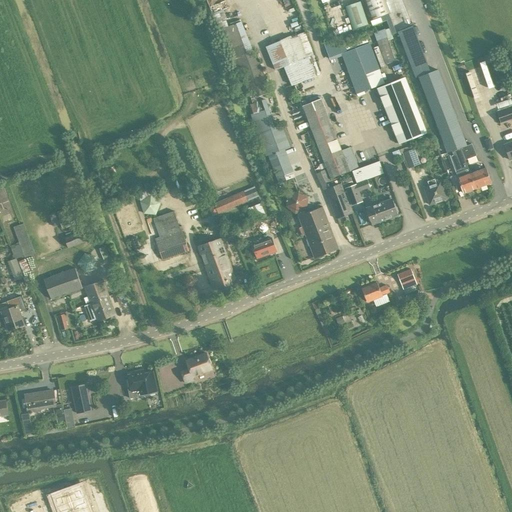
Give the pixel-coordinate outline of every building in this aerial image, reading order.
[(389,13),(384,0),(362,0),(370,20),(389,13)] [(353,29),(368,24),(360,1),(345,6),(353,29)] [(293,35),(268,45),(279,72),(286,69),(293,87),(320,77),(313,61),(317,59),(296,2),(282,8),(293,35)] [(395,43),(392,44),(388,29),(377,31),(384,63),(399,60),(395,43)] [(430,71),(418,37),(402,43),(414,77),(430,71)] [(377,87),(385,84),(370,43),(342,53),(358,94),(377,87)] [(237,59),(231,61),(237,80),(243,77),(253,104),(260,101),(258,96),(270,92),(255,51),(236,57),(237,59)] [(466,79),(474,105),(480,103),(479,98),(494,93),(486,67),(479,69),(484,85),(476,88),(472,77),(466,79)] [(447,152),(466,145),(438,70),(419,77),(447,152)] [(405,76),(385,84),(377,87),(397,139),(425,128),(405,76)] [(321,99),(302,106),(330,179),(349,172),(358,169),(349,147),(341,151),(321,99)] [(487,101),(482,103),(489,129),(494,128),(487,101)] [(292,169),(297,168),(284,123),(274,126),(268,106),(255,110),(277,182),(294,177),(292,169)] [(501,123),(511,119),(511,106),(497,112),(501,123)] [(461,148),(465,160),(476,156),(472,144),(461,148)] [(409,167),(422,162),(416,147),(403,152),(409,167)] [(476,189),(470,174),(465,160),(461,148),(452,151),(453,155),(450,156),(464,193),(476,189)] [(318,155),(308,158),(312,174),(322,172),(318,155)] [(379,161),(352,171),(356,183),(384,173),(379,161)] [(476,189),(491,183),(486,168),(470,174),(476,189)] [(322,171),(317,174),(325,191),(326,191),(326,189),(333,186),(331,182),(326,170),(322,171)] [(351,177),(342,180),(345,188),(354,185),(351,177)] [(367,180),(345,188),(352,205),(363,201),(359,191),(370,187),(367,180)] [(430,205),(448,199),(441,180),(423,187),(430,205)] [(337,219),(353,213),(342,183),(333,186),(326,189),(326,191),(337,219)] [(215,204),(213,197),(206,200),(212,215),(219,212),(219,213),(248,201),(247,199),(258,195),(255,187),(244,192),(215,204)] [(288,191),(286,209),(305,212),(308,194),(288,191)] [(151,196),(142,202),(145,213),(156,213),(160,203),(151,196)] [(372,225),(398,215),(392,199),(366,209),(372,225)] [(260,203),(247,208),(252,222),(265,217),(260,203)] [(73,206),(57,212),(64,230),(79,224),(73,206)] [(314,258),(338,249),(322,207),(298,216),(314,258)] [(163,260),(189,250),(182,230),(180,230),(174,211),(154,218),(160,237),(155,239),(163,260)] [(0,215),(4,226),(13,222),(9,212),(0,215)] [(56,212),(50,214),(55,227),(60,225),(56,212)] [(275,228),(271,217),(249,224),(254,238),(263,235),(262,233),(275,228)] [(25,257),(35,254),(24,223),(14,227),(25,257)] [(81,232),(64,238),(68,247),(85,241),(81,232)] [(207,269),(229,261),(221,238),(199,246),(207,269)] [(257,258),(276,252),(277,252),(272,238),(252,245),(257,258)] [(19,244),(11,247),(15,259),(23,256),(19,244)] [(104,246),(99,249),(104,260),(109,258),(110,257),(105,246),(104,246)] [(84,254),(78,263),(85,272),(96,269),(96,257),(84,254)] [(25,259),(19,262),(23,273),(30,270),(25,259)] [(229,261),(207,269),(215,291),(237,283),(234,276),(237,275),(235,270),(232,271),(229,261)] [(52,299),(83,288),(76,268),(45,279),(52,299)] [(417,284),(411,269),(397,274),(403,289),(417,284)] [(21,271),(13,274),(15,280),(23,277),(21,271)] [(91,302),(109,296),(103,280),(85,287),(91,302)] [(382,295),(390,293),(387,286),(379,289),(377,283),(362,289),(367,302),(383,296),(382,295)] [(118,295),(122,304),(127,302),(124,293),(118,295)] [(109,296),(91,302),(98,321),(116,314),(109,296)] [(20,312),(26,310),(22,297),(14,300),(17,306),(2,311),(9,330),(24,325),(20,312)] [(68,329),(65,314),(57,316),(61,330),(68,329)] [(192,377),(212,369),(206,353),(186,361),(189,369),(181,372),(186,383),(194,380),(192,377)] [(135,373),(128,375),(131,388),(128,388),(130,398),(141,396),(139,389),(157,385),(153,371),(145,373),(144,369),(135,371),(135,373)] [(86,384),(71,387),(77,413),(92,410),(86,384)] [(53,407),(56,406),(53,391),(25,395),(27,411),(53,407)] [(56,406),(53,407),(54,415),(63,414),(61,405),(56,406)] [(29,413),(22,415),(23,421),(31,420),(29,413)] [(82,486),(67,491),(71,502),(86,496),(82,486)] [(67,491),(52,497),(55,507),(71,502),(67,491)] [(86,496),(71,502),(74,511),(89,507),(86,496)] [(74,511),(71,502),(55,507),(57,511),(74,511)]
